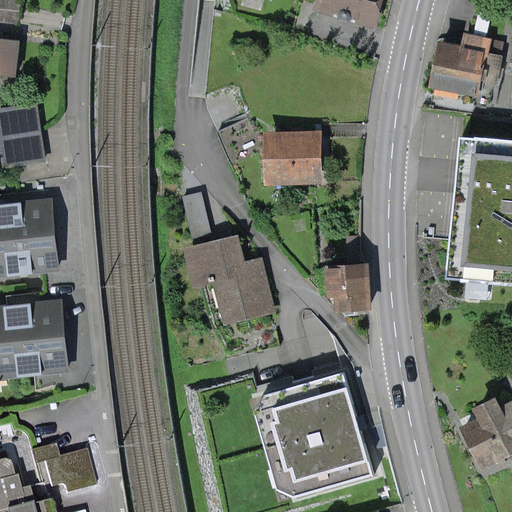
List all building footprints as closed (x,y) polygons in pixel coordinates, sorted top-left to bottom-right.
[(20,0),(0,0),(0,9),(19,11),(20,0)] [(324,0),(322,8),(373,23),(379,0),(324,0)] [(475,5),(469,37),(497,43),(504,11),(475,5)] [(490,104),(503,44),(497,43),(469,37),(466,50),(443,45),(433,92),(481,102),(490,104)] [(0,74),(17,76),(20,42),(0,40),(0,74)] [(249,41),(234,42),(234,53),(250,52),(249,41)] [(17,167),(45,162),(36,105),(8,109),(17,167)] [(248,119),(218,133),(232,166),(262,153),(248,119)] [(299,137),(272,137),(273,179),(316,178),(316,137),(299,137)] [(511,141),(461,137),(453,224),(448,280),(511,285),(511,141)] [(0,205),(0,275),(58,271),(52,201),(11,204),(0,205)] [(236,242),(196,252),(203,283),(224,278),(234,319),(272,310),(259,260),(247,262),(242,264),(236,242)] [(366,264),(331,265),(332,296),(340,295),(340,310),(345,310),(367,309),(366,264)] [(0,306),(0,378),(68,372),(61,301),(14,306),(0,306)] [(360,424),(345,372),(267,394),(297,498),(375,475),(360,424)] [(65,493),(97,485),(87,449),(60,457),(56,444),(32,449),(35,464),(45,463),(52,486),(63,484),(65,493)] [(13,475),(10,464),(0,459),(0,511),(32,511),(30,502),(23,504),(16,475),(13,475)]
